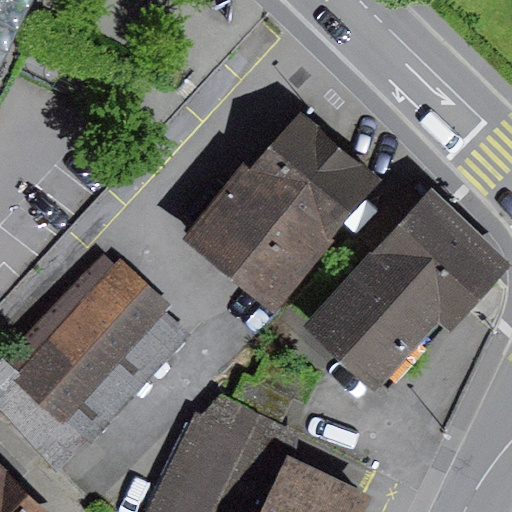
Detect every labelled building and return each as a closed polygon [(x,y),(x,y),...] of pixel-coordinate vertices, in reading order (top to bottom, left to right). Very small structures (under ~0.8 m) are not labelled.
[(0,0),(0,69),(34,0),(0,0)] [(388,191),(299,118),(254,173),(244,165),(177,246),(276,327),(388,191)] [(511,270),(511,265),(432,190),(301,330),(375,398),(439,329),(454,333),(511,270)] [(194,334),(125,266),(3,389),(72,457),(194,334)] [(244,377),(232,404),(281,425),(292,401),(304,406),(316,380),(267,358),(257,382),(244,377)] [(232,404),(222,399),(204,417),(195,414),(147,511),(366,511),(372,500),(297,463),(299,435),(281,425),(232,404)] [(40,511),(0,471),(0,511),(40,511)]
